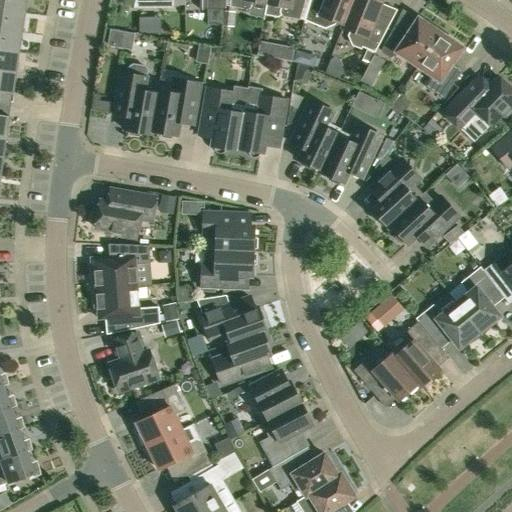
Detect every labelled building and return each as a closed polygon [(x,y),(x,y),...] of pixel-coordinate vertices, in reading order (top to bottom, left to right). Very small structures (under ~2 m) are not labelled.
[(0,0),(0,8),(25,12),(26,0),(0,0)] [(199,0),(200,9),(225,9),(225,0),(199,0)] [(229,0),(229,6),(247,10),(251,7),(252,0),(266,3),(266,0),(229,0)] [(266,0),(266,3),(265,13),(277,15),(280,13),(282,16),(300,20),(305,0),(266,0)] [(309,0),(304,21),(324,29),(335,25),(336,22),(343,25),(353,0),(324,0),(325,0),(323,0),(309,0)] [(343,25),(341,28),(350,31),(349,34),(353,44),(375,52),(387,28),(373,22),(382,1),(379,0),(378,0),(353,0),(343,25)] [(25,12),(0,8),(0,28),(22,32),(25,12)] [(396,22),(381,50),(391,57),(395,51),(417,66),(441,32),(418,16),(409,30),(396,22)] [(22,32),(0,28),(0,49),(19,52),(22,32)] [(110,29),(107,45),(119,47),(131,50),(134,33),(122,31),(110,29)] [(463,47),(441,32),(417,66),(431,76),(425,86),(443,98),(460,73),(450,67),(463,47)] [(260,41),(258,54),(291,61),(294,48),(260,41)] [(198,44),(195,61),(207,64),(210,47),(198,44)] [(19,52),(0,49),(0,70),(16,72),(19,52)] [(296,50),(293,61),(312,66),(314,60),(313,57),(307,55),(304,56),(302,52),(296,50)] [(372,52),(359,80),(372,85),(384,58),(372,52)] [(127,73),(121,72),(113,114),(127,117),(125,130),(128,130),(129,135),(138,136),(142,133),(151,134),(152,131),(151,131),(158,93),(157,93),(144,91),(147,70),(144,65),(132,63),(128,66),(127,73)] [(0,91),(13,93),(16,72),(0,70),(0,91)] [(473,80),(443,111),(454,122),(460,128),(473,142),(490,125),(500,115),(502,117),(506,117),(511,110),(511,106),(510,104),(511,102),(511,90),(498,76),(488,86),(478,76),(473,80)] [(172,92),(158,90),(158,93),(151,131),(152,131),(159,133),(161,137),(170,139),(173,135),(176,135),(179,122),(193,125),(200,83),(174,78),(172,92)] [(203,113),(199,135),(213,137),(211,146),(213,146),(213,147),(213,148),(213,149),(214,149),(214,150),(214,151),(215,151),(215,152),(216,152),(216,153),(217,153),(218,153),(219,154),(220,154),(221,153),(222,153),(223,153),(223,152),(224,152),(224,151),(225,151),(225,150),(226,150),(226,149),(226,148),(237,150),(244,111),(248,88),(234,86),(233,92),(207,87),(203,113)] [(244,111),(237,150),(238,148),(248,150),(248,151),(248,152),(248,153),(248,154),(249,154),(249,155),(250,156),(251,156),(251,157),(252,157),(253,157),(253,158),(254,158),(255,158),(256,158),(256,157),(257,157),(258,157),(258,156),(259,156),(259,155),(260,155),(260,154),(260,153),(261,153),(261,152),(263,153),(264,144),(278,147),(282,125),(286,99),(261,94),(262,89),(248,86),(248,88),(244,111)] [(358,91),(352,106),(377,118),(384,103),(358,91)] [(94,95),(92,109),(108,112),(110,102),(99,100),(100,96),(94,95)] [(333,111),(310,100),(290,142),(303,148),(298,159),(320,169),(319,171),(320,172),(341,128),(328,122),(333,111)] [(9,116),(0,114),(0,135),(6,136),(9,116)] [(341,128),(320,172),(343,182),(348,172),(361,178),(381,136),(358,125),(352,136),(340,130),(341,129),(341,128)] [(511,131),(492,147),(508,168),(511,164),(511,131)] [(402,159),(383,176),(369,189),(379,199),(370,207),(372,210),(372,214),(373,217),(375,219),(378,220),(382,220),(387,226),(425,192),(425,191),(422,193),(413,184),(420,178),(402,159)] [(472,159),(462,167),(470,176),(476,171),(476,165),(472,159)] [(100,200),(95,228),(123,232),(122,236),(136,238),(140,219),(152,221),(156,196),(110,188),(108,201),(100,200)] [(425,192),(387,226),(388,227),(390,225),(396,231),(395,234),(396,237),(398,240),(401,241),(405,240),(407,243),(416,235),(426,245),(458,215),(441,196),(434,202),(425,192)] [(162,195),(161,202),(174,204),(175,197),(162,195)] [(251,213),(203,211),(202,234),(215,235),(214,249),(253,251),(254,226),(250,226),(251,213)] [(458,225),(443,236),(449,243),(463,233),(458,225)] [(105,256),(90,257),(91,273),(95,273),(96,290),(136,285),(134,264),(150,262),(149,245),(110,244),(111,259),(106,260),(105,256)] [(200,263),(199,286),(247,288),(247,275),(252,276),(253,251),(214,249),(214,264),(200,263)] [(483,270),(499,291),(510,283),(511,285),(511,263),(502,271),(494,261),(483,270)] [(499,291),(483,270),(480,267),(460,282),(468,292),(456,302),(482,335),(484,333),(488,330),(492,325),(496,320),(498,318),(499,315),(489,303),(490,298),(499,291)] [(97,293),(93,293),(94,308),(98,307),(99,318),(107,318),(108,334),(159,323),(158,307),(138,309),(136,285),(96,290),(97,293)] [(186,287),(178,287),(179,302),(193,300),(193,293),(186,287)] [(456,302),(448,292),(435,303),(415,318),(418,321),(435,342),(444,335),(449,335),(459,348),(465,345),(472,341),(478,337),(482,335),(456,302)] [(393,293),(364,313),(375,329),(404,309),(393,293)] [(250,297),(229,304),(226,295),(197,300),(202,314),(200,315),(209,339),(227,332),(230,341),(227,343),(266,329),(263,321),(265,318),(263,310),(259,309),(258,307),(254,308),(250,297)] [(175,307),(165,309),(167,321),(177,319),(175,307)] [(392,353),(392,354),(420,386),(440,369),(427,354),(438,345),(435,342),(418,321),(406,332),(413,339),(395,356),(392,353)] [(176,322),(165,325),(168,334),(179,331),(176,322)] [(212,360),(214,364),(221,384),(267,367),(263,356),(270,353),(270,351),(272,348),(269,340),(266,340),(263,331),(266,330),(266,329),(227,343),(230,353),(212,360)] [(122,359),(120,360),(109,364),(118,391),(158,378),(149,350),(144,352),(137,332),(113,340),(118,354),(120,353),(122,359)] [(364,361),(353,370),(375,395),(386,386),(399,401),(417,384),(420,387),(420,386),(392,354),(373,371),(364,361)] [(290,381),(288,382),(281,369),(248,386),(256,399),(253,401),(258,411),(264,413),(268,420),(301,403),(290,381)] [(0,385),(8,383),(6,372),(4,372),(5,372),(0,374),(0,385)] [(9,383),(8,383),(0,385),(0,410),(16,404),(14,394),(12,394),(8,396),(4,385),(9,383)] [(144,447),(181,429),(174,414),(183,410),(184,406),(173,384),(149,395),(157,411),(136,422),(137,427),(139,435),(141,441),(143,446),(144,447)] [(266,433),(268,437),(259,442),(272,467),(292,455),(284,439),(312,424),(301,403),(268,420),(272,429),(266,433)] [(17,405),(16,404),(0,410),(0,435),(24,426),(21,416),(20,416),(16,418),(12,407),(17,405)] [(237,418),(222,425),(229,440),(244,432),(237,418)] [(24,426),(0,435),(0,459),(27,450),(32,448),(29,437),(28,438),(23,440),(20,429),(24,427),(24,426)] [(188,476),(212,463),(201,441),(197,440),(188,444),(181,429),(144,447),(147,454),(150,459),(153,463),(157,467),(159,469),(180,459),(188,476)] [(0,482),(1,485),(8,482),(28,475),(29,478),(30,479),(41,474),(40,471),(37,459),(36,460),(31,462),(27,451),(27,450),(0,459),(0,482)] [(272,467),(271,467),(268,469),(281,490),(290,484),(293,489),(299,485),(306,495),(340,474),(340,473),(337,475),(332,467),(333,464),(329,457),(326,456),(324,453),(300,468),(292,455),(272,467)] [(190,481),(197,492),(174,506),(177,511),(176,511),(214,511),(223,507),(217,496),(228,490),(222,479),(225,477),(218,464),(190,481)] [(315,504),(302,511),(328,511),(354,496),(352,493),(353,490),(349,483),(346,482),(340,474),(306,495),(306,496),(309,494),(315,504)]
